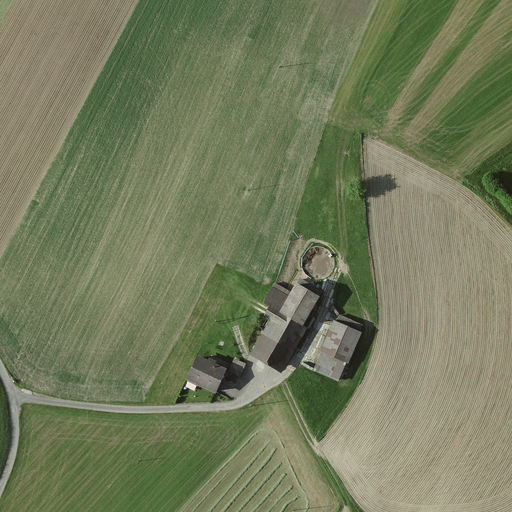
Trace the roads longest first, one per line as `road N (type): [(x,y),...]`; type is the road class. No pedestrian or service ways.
road 1 (track): [(13,396),(121,411),(230,407),(286,376),(321,319)]
road 2 (unclassified): [(0,365),(16,419),(0,489)]
